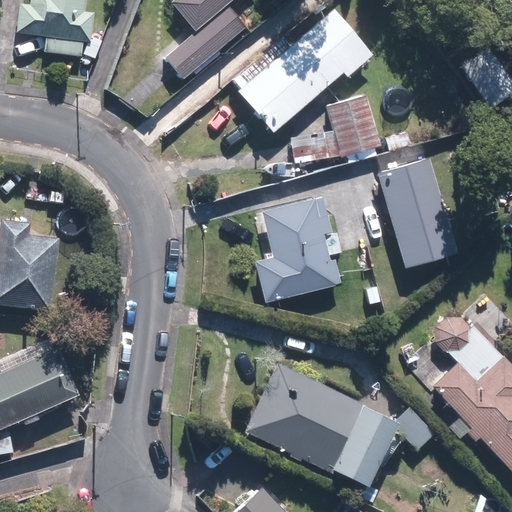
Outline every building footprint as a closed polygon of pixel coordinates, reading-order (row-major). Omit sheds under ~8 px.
[(86,17),(77,16),(78,0),(24,0),(24,11),(11,10),(10,39),(39,40),(39,56),(76,58),(76,43),(85,43),(86,17)] [(170,0),(161,9),(186,37),(227,0),(170,0)] [(342,33),(317,5),(223,88),(266,137),(333,77),(339,83),(357,67),(334,41),(342,33)] [(166,73),(176,84),(239,32),(221,10),(157,62),(166,73)] [(510,89),(483,51),(452,72),(479,110),(510,89)] [(360,99),(322,108),(334,166),(373,157),(360,99)] [(422,163),(368,177),(392,272),(446,258),(422,163)] [(333,233),(321,236),(312,200),(298,203),(300,212),(272,219),(275,233),(257,238),(263,260),(246,263),(255,301),(332,283),(326,257),(338,254),(333,233)] [(21,228),(0,225),(0,309),(40,314),(49,241),(20,238),(21,228)] [(0,427),(69,398),(48,350),(0,370),(0,427)] [(421,389),(447,418),(437,427),(452,443),(457,439),(465,448),(470,444),(511,489),(511,381),(497,365),(494,368),(489,363),(465,385),(447,365),(421,389)] [(343,413),(346,407),(331,400),(265,368),(234,432),(349,489),(378,430),(343,413)] [(424,436),(400,409),(386,421),(382,425),(407,451),(424,436)] [(41,469),(0,479),(0,496),(45,485),(41,469)] [(226,511),(269,511),(249,491),(226,511)]
